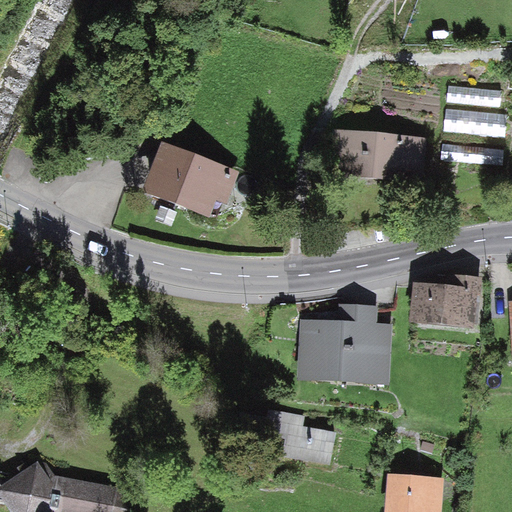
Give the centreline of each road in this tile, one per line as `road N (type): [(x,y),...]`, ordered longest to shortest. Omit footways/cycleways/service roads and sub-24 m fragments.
road 1 (tertiary): [(0,194),(111,248),(215,274),(331,272),(511,236)]
road 2 (unknown): [(381,0),(357,33),(302,168),(298,276)]
